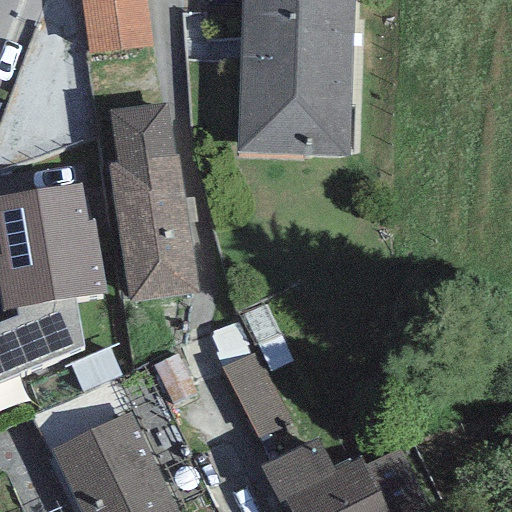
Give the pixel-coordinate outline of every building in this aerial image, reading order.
[(148,0),(80,0),(90,70),(157,61),(148,0)] [(350,0),(239,0),(237,157),(348,159),(350,0)] [(166,110),(98,121),(128,310),(195,300),(166,110)] [(80,192),(0,206),(0,308),(2,318),(14,316),(16,326),(0,332),(0,388),(83,355),(75,305),(104,300),(91,227),(87,228),(80,192)] [(179,511),(131,415),(49,456),(76,511),(179,511)] [(382,511),(358,468),(285,508),(287,511),(382,511)]
